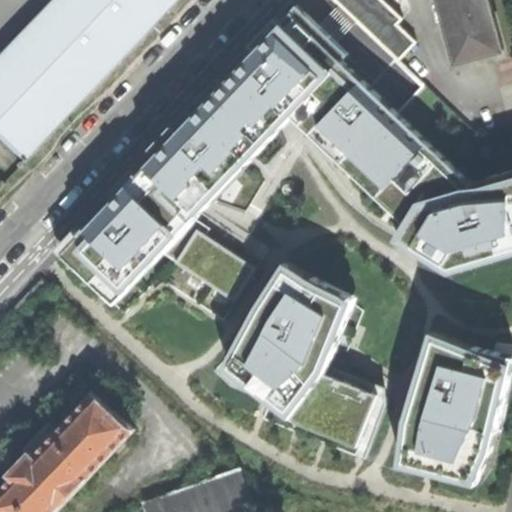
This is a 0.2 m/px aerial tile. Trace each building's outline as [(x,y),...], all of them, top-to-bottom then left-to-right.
[(178,0),(54,0),(0,57),(0,130),(29,158),(178,0)] [(336,0),(399,59),(415,41),(397,22),(401,17),(383,0),(336,0)] [(440,0),(458,61),(502,48),(488,0),(440,0)] [(204,105),(150,162),(158,169),(205,211),(234,181),(270,142),(297,115),(356,171),(409,221),(399,239),(428,256),(454,272),(511,254),(511,170),(474,182),(345,60),(351,53),(300,5),(285,20),(280,16),(253,44),(257,49),(227,81),(221,77),(199,100),(204,105)] [(182,235),(205,211),(158,169),(108,222),(153,264),(182,235)] [(218,274),(238,269),(234,254),(214,258),(218,274)] [(292,261),(233,366),(307,423),(352,367),(359,348),(378,302),(335,284),(292,261)] [(408,418),(402,464),(479,484),(494,450),(511,378),(504,376),(509,355),(476,347),(435,331),(417,390),(427,394),(423,405),(419,418),(408,418)] [(15,479),(0,493),(0,509),(3,511),(56,511),(134,431),(97,395),(59,433),(51,426),(28,451),(33,456),(23,466),(21,464),(11,474),(15,479)] [(244,511),(288,497),(275,458),(146,503),(147,506),(141,509),(142,511),(244,511)]
